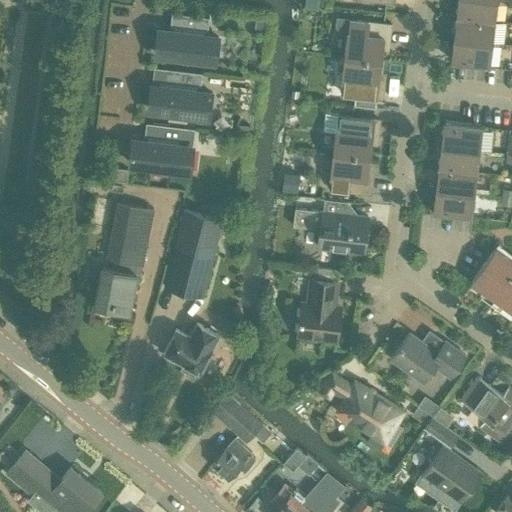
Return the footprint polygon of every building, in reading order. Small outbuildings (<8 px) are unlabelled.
[(319,0),(305,0),(304,9),(318,11),(319,0)] [(495,21),(497,0),(458,0),(456,16),(495,21)] [(218,38),(218,37),(203,35),(204,30),(207,31),(209,17),(172,12),(170,26),(173,26),(172,32),(158,30),(157,31),(158,31),(156,52),(155,52),(155,53),(175,55),(175,58),(195,60),(195,58),(215,60),(216,59),(215,59),(217,38),(218,38)] [(492,42),(495,21),(456,16),(454,38),(492,42)] [(389,43),(391,24),(337,18),(336,26),(342,32),(347,33),(345,56),(381,60),(383,43),(389,43)] [(489,65),(492,42),(454,38),(451,60),(489,65)] [(378,78),(381,60),(345,56),(342,80),(343,80),(341,93),(382,98),(384,78),(378,78)] [(197,91),(197,86),(200,86),(202,73),(154,67),(152,81),(159,81),(158,86),(151,85),(151,87),(149,107),(148,107),(148,108),(168,111),(168,114),(188,116),(188,114),(209,116),(209,115),(208,115),(211,94),(211,93),(197,91)] [(377,139),(380,119),(326,113),(324,130),(336,131),(333,151),(369,155),(371,138),(377,139)] [(182,141),(183,127),(146,122),(144,136),(147,136),(147,141),(132,140),(132,141),(133,141),(130,161),(129,161),(129,163),(149,165),(149,168),(169,170),(170,168),(184,169),(187,146),(178,145),(179,140),(182,141)] [(479,150),(482,127),(443,123),(441,145),(479,150)] [(476,171),(479,150),(441,145),(438,167),(476,171)] [(367,173),(369,155),(333,151),(330,175),(332,175),(330,188),(371,193),(373,174),(367,173)] [(474,193),(476,171),(438,167),(436,188),(474,193)] [(127,179),(128,169),(116,168),(115,177),(127,179)] [(299,174),(284,172),(282,191),(297,193),(299,174)] [(471,215),(474,193),(436,188),(433,210),(471,215)] [(511,197),(511,189),(503,188),(502,196),(511,197)] [(511,205),(511,197),(502,196),(501,204),(511,205)] [(140,275),(153,208),(118,201),(107,257),(115,259),(113,269),(102,266),(94,306),(113,309),(114,304),(130,308),(137,274),(140,275)] [(368,216),(323,211),(295,208),(293,225),(320,229),(318,246),(343,250),(343,253),(355,254),(356,251),(361,252),(364,234),(366,234),(368,216)] [(203,296),(222,220),(184,210),(164,286),(203,296)] [(511,260),(495,248),(471,280),(511,309),(511,260)] [(337,281),(332,281),(334,269),(315,267),(314,279),(311,278),(308,303),(301,303),(297,335),(337,340),(341,307),(334,306),(337,281)] [(198,371),(218,334),(197,323),(190,336),(176,328),(163,352),(167,355),(167,358),(173,361),(176,360),(198,371)] [(445,340),(436,352),(409,332),(391,357),(423,380),(432,368),(438,367),(451,376),(466,355),(445,340)] [(511,388),(508,386),(502,393),(479,376),(462,400),(485,417),(480,424),(499,438),(511,420),(511,388)] [(384,441),(403,410),(354,380),(335,410),(384,441)] [(3,389),(10,395),(16,387),(9,381),(3,389)] [(333,390),(323,383),(318,390),(329,397),(333,390)] [(426,383),(422,391),(440,399),(444,391),(426,383)] [(246,442),(262,424),(227,392),(211,410),(246,442)] [(450,445),(458,434),(432,415),(424,427),(450,445)] [(250,455),(252,453),(235,437),(211,464),(228,479),(239,467),(244,471),(255,460),(250,455)] [(460,499),(480,472),(442,445),(423,473),(460,499)] [(293,470),(305,454),(297,447),(284,463),(293,470)] [(71,466),(60,478),(26,449),(7,472),(43,501),(48,495),(55,502),(53,504),(59,508),(55,511),(84,511),(101,492),(71,466)] [(305,511),(336,477),(327,470),(300,501),(290,493),(292,490),(284,482),(270,499),(277,505),(271,511),(305,511)] [(331,501),(345,484),(336,477),(305,511),(325,511),(333,503),(331,501)] [(511,511),(511,493),(509,491),(495,511),(496,511),(511,511)] [(364,511),(365,511),(369,504),(360,496),(347,511),(364,511)]
